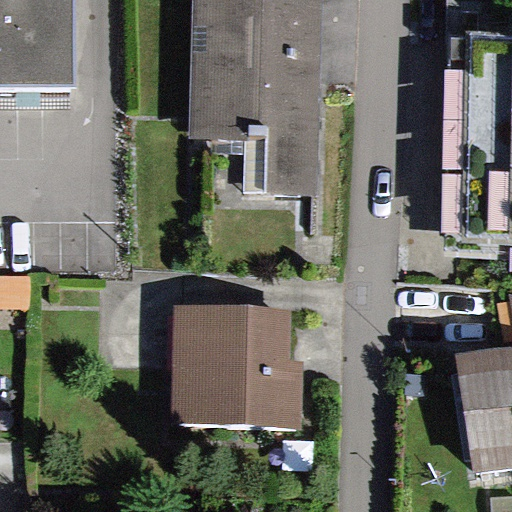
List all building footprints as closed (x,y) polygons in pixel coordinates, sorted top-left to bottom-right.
[(67,0),(0,0),(0,97),(68,97),(67,0)] [(320,0),(195,0),(194,143),(243,143),(243,195),(319,196),(320,0)] [(511,33),(439,33),(437,242),(511,242),(511,33)] [(29,277),(0,277),(0,310),(29,310),(29,277)] [(291,312),(181,309),(177,419),(298,423),(300,367),(289,367),(291,312)] [(511,348),(508,348),(463,354),(479,474),(511,469),(511,348)]
